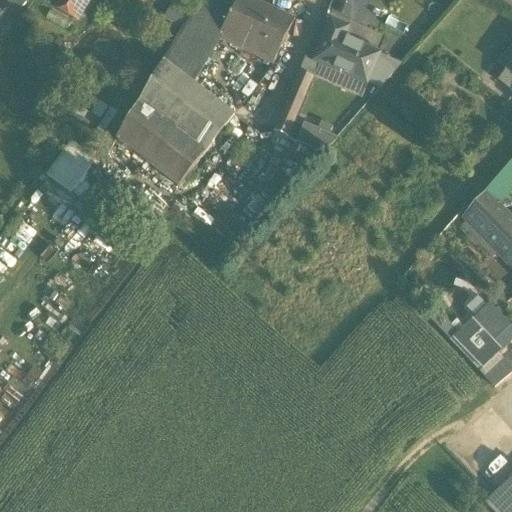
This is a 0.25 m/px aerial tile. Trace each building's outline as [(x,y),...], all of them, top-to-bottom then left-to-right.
[(0,0),(0,7),(5,13),(17,0),(0,0)] [(57,0),(54,7),(76,20),(87,0),(57,0)] [(200,0),(166,57),(186,71),(192,60),(221,12),(229,17),(236,0),(200,0)] [(218,40),(274,65),(294,21),(247,0),(236,0),(229,17),(218,40)] [(218,40),(229,17),(221,12),(192,60),(186,71),(174,90),(183,97),(218,40)] [(317,64),(319,65),(365,85),(378,55),(342,40),(347,29),(331,22),(314,63),(317,64)] [(511,45),(489,75),(497,81),(511,62),(511,45)] [(225,129),(183,97),(174,90),(186,71),(166,57),(138,104),(205,156),(225,129)] [(301,75),(310,79),(317,64),(314,63),(307,60),(301,75)] [(511,92),(511,62),(497,81),(511,92)] [(360,97),(365,85),(319,65),(314,77),(360,97)] [(282,119),(291,123),(310,79),(301,75),(282,119)] [(179,189),(205,156),(138,104),(116,140),(179,189)] [(275,135),(284,138),(291,123),(282,119),(275,135)] [(321,123),(317,130),(329,135),(332,127),(321,123)] [(296,143),(323,155),(337,139),(329,135),(317,130),(303,124),(296,143)] [(73,196),(97,163),(68,143),(44,175),(73,196)] [(511,161),(484,194),(497,207),(511,188),(511,161)] [(463,218),(467,222),(498,254),(511,269),(511,223),(497,207),(484,194),(463,218)] [(493,259),(498,254),(467,222),(462,226),(470,235),(467,237),(477,247),(480,245),(493,259)] [(481,371),(511,342),(511,330),(488,305),(457,334),(452,339),(481,371)] [(449,342),(452,339),(457,334),(439,315),(431,323),(449,342)] [(481,371),(452,339),(449,342),(479,373),(481,371)] [(511,370),(502,360),(483,377),(494,389),(511,373),(511,370)] [(492,511),(511,511),(511,478),(485,504),(492,511)]
